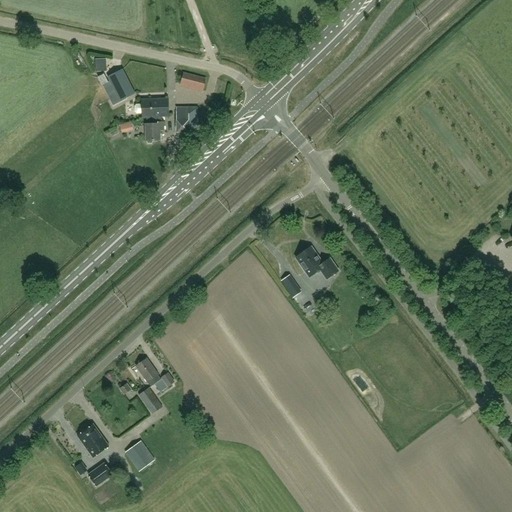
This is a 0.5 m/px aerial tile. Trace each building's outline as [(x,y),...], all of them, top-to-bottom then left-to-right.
[(123,70),(108,77),(110,81),(117,96),(123,94),(125,98),(134,94),(123,70)] [(181,84),(187,86),(194,88),(202,90),(206,79),(184,73),(181,84)] [(103,85),(108,82),(105,74),(99,77),(103,85)] [(151,117),(162,116),(169,116),(168,99),(142,100),(142,105),(137,105),(135,107),(135,112),(137,114),(143,114),(143,117),(151,117)] [(189,132),(198,126),(198,107),(177,108),(177,133),(189,132)] [(162,116),(151,117),(151,119),(147,119),(147,124),(146,124),(146,141),(147,141),(148,143),(152,143),(153,140),(160,140),(160,130),(164,129),(164,122),(162,122),(162,116)] [(122,126),(125,134),(136,131),(133,123),(122,126)] [(327,279),(338,271),(330,259),(323,264),(321,260),(320,261),(311,248),(307,250),(306,249),(300,253),(301,255),(297,257),(301,263),(299,264),(308,278),(317,271),(318,273),(321,271),(322,271),(327,279)] [(288,291),(296,285),(290,276),(282,281),(288,291)] [(154,385),(161,379),(158,374),(147,359),(136,366),(148,382),(151,387),(154,385)] [(168,386),(174,382),(168,373),(162,378),(168,386)] [(161,379),(154,385),(160,393),(167,387),(161,379)] [(124,394),(130,388),(126,384),(120,389),(124,394)] [(152,414),(163,407),(149,388),(139,395),(152,414)] [(80,432),(79,434),(77,436),(93,458),(109,446),(93,424),(86,430),(83,429),(80,432)] [(139,472),(155,460),(141,441),(125,452),(139,472)] [(88,475),(97,486),(113,474),(105,463),(88,475)] [(103,504),(107,509),(114,505),(110,499),(103,504)]
